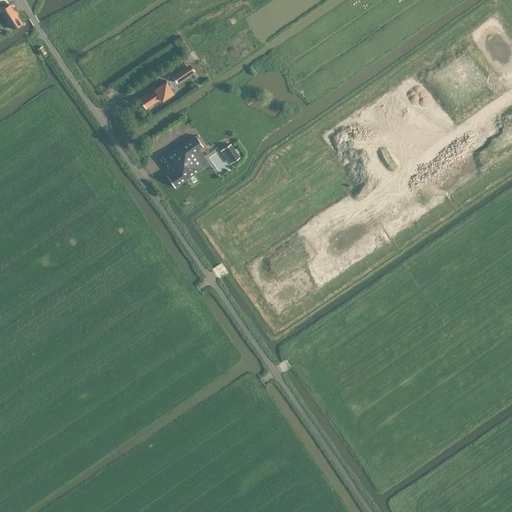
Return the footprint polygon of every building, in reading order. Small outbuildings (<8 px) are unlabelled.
[(14,24),(23,17),(11,0),(9,0),(2,5),(14,24)] [(43,49),(47,46),(43,40),(39,43),(43,49)] [(185,61),(173,69),(178,76),(190,68),(185,61)] [(166,74),(140,92),(146,102),(161,92),(163,93),(174,86),(166,74)] [(196,129),(164,151),(169,158),(167,159),(172,166),(167,168),(176,181),(205,161),(194,146),(204,140),(196,129)] [(231,137),(224,142),(233,155),(240,151),(231,137)]
